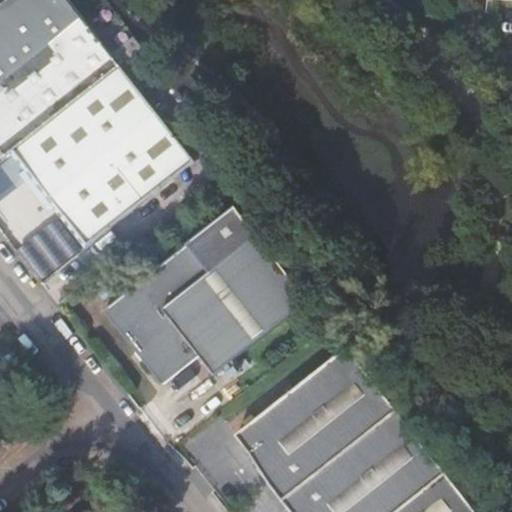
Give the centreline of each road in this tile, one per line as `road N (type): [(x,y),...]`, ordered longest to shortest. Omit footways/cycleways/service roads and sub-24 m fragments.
road 1 (unclassified): [(0,275),(103,402)]
road 2 (unclassified): [(103,402),(190,511)]
road 3 (unclassified): [(103,402),(0,481)]
